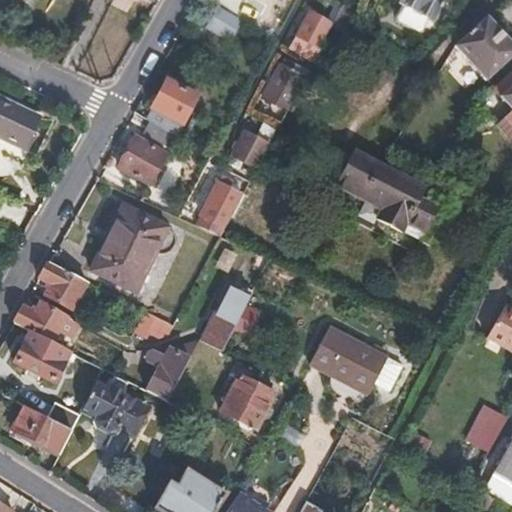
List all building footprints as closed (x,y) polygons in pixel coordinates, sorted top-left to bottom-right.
[(402,0),(400,5),(401,6),(395,17),(395,23),(418,33),(423,31),(429,21),(430,22),(441,0),(402,0)] [(344,35),(354,14),(343,8),(333,25),(332,29),(344,35)] [(240,49),(250,29),(217,10),(206,29),(240,49)] [(321,49),(332,29),(333,25),(309,12),(293,41),(300,44),(303,39),(321,49)] [(485,82),(511,57),(511,47),(486,20),(454,51),(485,82)] [(313,64),(317,56),(307,51),(302,59),(313,64)] [(308,73),(313,64),(302,59),(298,68),(308,73)] [(287,112),(304,80),(287,70),(290,63),(283,60),(262,99),(287,112)] [(511,71),(489,92),(508,112),(493,127),(511,147),(511,71)] [(177,135),(198,98),(166,81),(151,108),(153,109),(148,118),(154,122),(177,135)] [(0,136),(23,148),(38,117),(0,97),(0,136)] [(177,135),(154,122),(148,132),(172,145),(177,135)] [(256,169),(268,147),(244,134),(229,162),(240,168),(243,162),(256,169)] [(152,183),(167,155),(133,137),(126,151),(128,152),(120,166),(152,183)] [(416,198),(420,190),(351,154),(332,190),(375,212),(370,221),(402,236),(410,219),(427,227),(436,209),(416,198)] [(221,236),(242,196),(230,189),(232,183),(221,177),(196,224),(221,236)] [(177,239),(176,235),(174,231),(171,229),(125,205),(92,270),(136,292),(156,254),(159,255),(163,255),(169,253),(171,251),(175,247),(177,239)] [(71,306),(84,281),(48,263),(39,278),(50,284),(45,293),(71,306)] [(222,352),(253,292),(249,290),(246,295),(231,288),(224,302),(221,300),(201,340),(222,352)] [(80,323),(40,302),(35,312),(23,306),(13,323),(30,332),(51,343),(58,330),(72,337),(80,323)] [(511,311),(504,307),(486,339),(511,354),(511,311)] [(134,330),(163,342),(171,323),(142,311),(134,330)] [(400,366),(386,358),(327,327),(307,364),(365,396),(372,383),(387,391),(400,366)] [(54,380),(69,351),(51,343),(30,332),(15,360),(54,380)] [(166,401),(189,357),(168,347),(164,354),(151,348),(145,358),(158,365),(145,390),(166,401)] [(253,429),(272,394),(237,376),(219,411),(253,429)] [(132,436),(148,406),(97,380),(82,410),(132,436)] [(71,430),(78,414),(54,402),(46,418),(71,430)] [(59,454),(72,430),(71,430),(46,418),(23,406),(11,430),(59,454)] [(487,456),(506,423),(482,410),(464,443),(487,456)] [(204,446),(214,425),(207,422),(198,443),(204,446)] [(420,456),(426,443),(410,435),(404,448),(420,456)] [(511,443),(493,478),(511,489),(511,443)] [(159,511),(212,511),(224,494),(185,470),(178,486),(170,481),(153,508),(159,511)] [(511,489),(493,478),(486,492),(511,506),(511,489)] [(220,511),(268,511),(270,509),(234,489),(220,511)] [(475,511),(486,511),(493,501),(475,492),(466,507),(475,511)]
